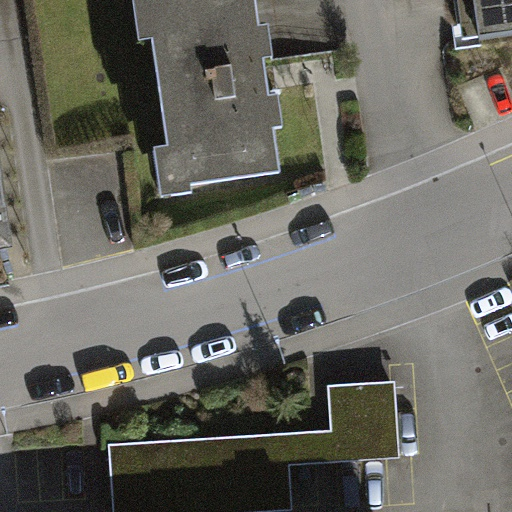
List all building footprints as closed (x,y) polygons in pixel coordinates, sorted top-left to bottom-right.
[(255,0),(186,0),(149,5),(175,189),(280,173),(266,76),(255,0)] [(511,0),(455,0),(459,29),(478,26),(480,42),(511,37),(511,0)] [(0,247),(9,246),(0,185),(0,247)] [(336,394),(333,389),(336,433),(338,459),(398,455),(393,386),(391,390),(336,394)] [(286,437),(288,463),(338,459),(336,433),(286,437)] [(286,437),(114,448),(117,511),(120,511),(121,511),(287,499),(287,507),(291,507),(288,463),(286,437)]
